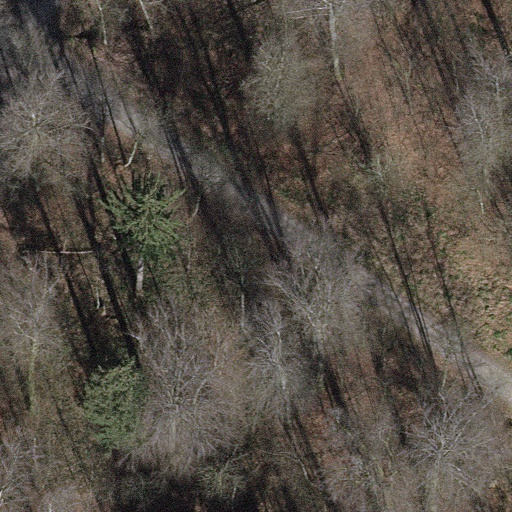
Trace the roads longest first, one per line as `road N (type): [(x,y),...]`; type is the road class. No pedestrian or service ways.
road 1 (track): [(30,53),(511,374)]
road 2 (track): [(30,53),(0,194)]
